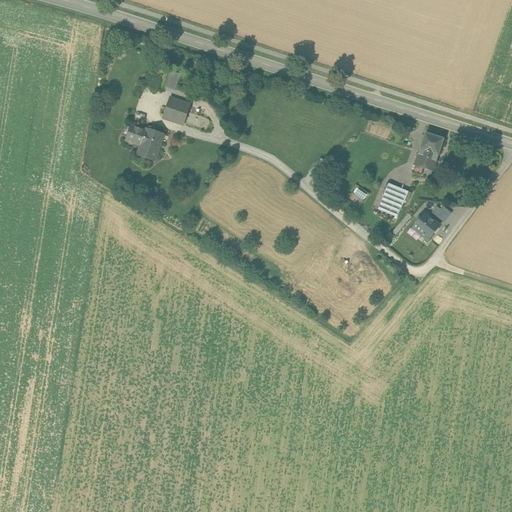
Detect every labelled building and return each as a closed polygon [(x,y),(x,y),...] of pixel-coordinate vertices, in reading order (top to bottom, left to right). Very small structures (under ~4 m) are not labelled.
[(168,72),(159,69),(153,89),(161,92),(168,72)] [(178,76),(170,73),(166,86),(174,89),(178,76)] [(190,105),(170,98),(164,118),(183,125),(190,105)] [(164,135),(147,129),(146,131),(131,126),(128,137),(142,142),(138,155),(155,161),(164,135)] [(443,139),(426,134),(416,163),(433,168),(443,139)] [(414,168),(409,185),(417,187),(423,171),(414,168)] [(408,192),(388,184),(381,201),(401,210),(405,200),(408,192)] [(367,195),(357,188),(354,192),(364,199),(367,195)] [(401,210),(381,201),(378,209),(398,217),(401,210)] [(447,216),(437,208),(433,213),(443,222),(447,216)] [(424,214),(413,227),(429,239),(439,226),(424,214)]
